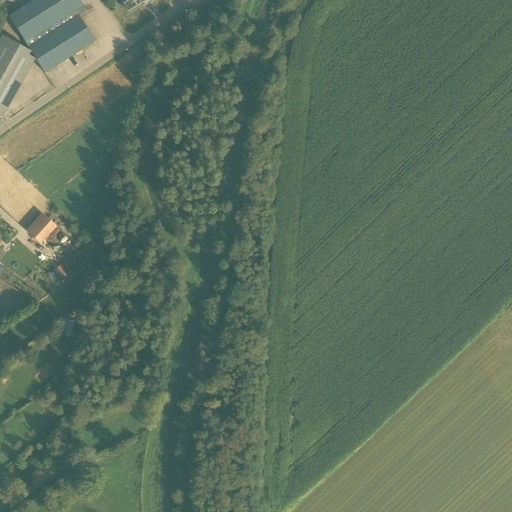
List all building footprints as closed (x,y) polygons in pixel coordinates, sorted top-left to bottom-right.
[(45,73),(95,42),(79,16),(86,11),(79,0),(33,0),(22,8),(9,16),(45,73)] [(120,0),(128,11),(145,0),(120,0)] [(2,36),(0,40),(0,117),(1,118),(32,65),(24,60),(29,51),(2,36)] [(40,244),(57,227),(42,213),(26,231),(40,244)] [(62,281),(69,274),(61,265),(53,271),(62,281)]
